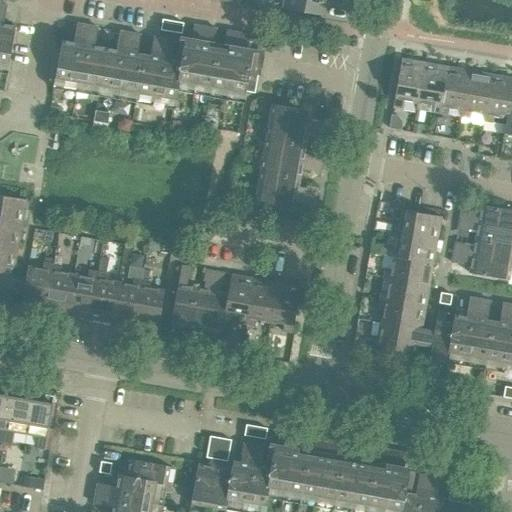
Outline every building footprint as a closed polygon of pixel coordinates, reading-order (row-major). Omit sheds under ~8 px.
[(341,0),(286,0),(285,9),(326,16),(328,3),(339,5),(340,1),(341,0)] [(181,34),(183,23),(162,19),(160,30),(181,34)] [(0,66),(8,68),(15,26),(0,23),(0,66)] [(95,40),(97,27),(82,25),(80,37),(95,40)] [(214,40),(216,29),(193,25),(191,36),(214,40)] [(247,46),(249,35),(226,31),(224,42),(247,46)] [(138,48),(140,35),(124,32),(122,45),(138,48)] [(166,53),(168,40),(153,37),(151,50),(166,53)] [(99,90),(106,48),(61,40),(52,92),(61,94),(63,83),(89,88),(87,99),(97,100),(99,90)] [(210,88),(218,48),(184,43),(180,61),(177,80),(179,80),(179,83),(210,88)] [(177,80),(180,61),(106,48),(99,90),(175,103),(179,83),(179,80),(177,80)] [(245,91),(249,69),(252,55),(218,48),(210,88),(245,94),(245,91)] [(417,101),(423,63),(401,59),(393,105),(402,106),(404,98),(417,101)] [(439,104),(446,67),(423,63),(417,101),(416,103),(415,109),(425,110),(426,102),(439,104)] [(461,108),(468,71),(446,67),(439,104),(438,113),(447,114),(449,106),(461,108)] [(254,93),(257,75),(259,75),(260,70),(259,71),(249,69),(245,91),(254,93)] [(484,112),(490,75),(468,71),(461,108),(460,117),(470,118),(471,110),(484,112)] [(511,98),(511,97),(511,78),(490,75),(484,112),(482,121),(492,122),(494,114),(506,116),(507,117),(511,98)] [(511,138),(511,98),(507,117),(506,116),(503,137),(511,138)] [(309,122),(311,111),(272,104),(268,122),(327,132),(329,122),(318,120),(317,124),(309,122)] [(107,124),(109,113),(95,111),(93,121),(107,124)] [(325,143),(327,132),(268,122),(266,138),(305,145),(307,135),(315,136),(314,141),(325,143)] [(303,156),(305,145),(266,138),(263,155),(321,165),(323,155),(312,153),(311,157),(303,156)] [(319,176),(321,165),(263,155),(260,171),(299,178),(301,168),(309,170),(308,174),(319,176)] [(297,189),(299,178),(260,171),(257,188),(315,198),(317,188),(306,186),(305,190),(297,189)] [(315,198),(257,188),(254,205),(294,213),(295,201),(303,203),(302,207),(313,209),(315,198)] [(0,220),(21,225),(26,200),(0,195),(0,220)] [(511,228),(511,210),(480,205),(478,216),(471,214),(472,210),(461,208),(459,219),(511,228)] [(436,241),(441,217),(401,210),(398,224),(392,223),(391,233),(397,234),(436,241)] [(511,245),(511,228),(459,219),(457,229),(468,231),(469,227),(476,229),(474,239),(511,245)] [(0,243),(18,247),(21,225),(0,220),(0,243)] [(432,264),(436,241),(397,234),(394,247),(388,246),(387,256),(393,257),(432,264)] [(511,262),(511,258),(511,245),(474,239),(473,249),(465,248),(466,244),(455,242),(453,252),(511,262)] [(0,266),(14,269),(18,247),(0,243),(0,266)] [(508,280),(511,262),(453,252),(451,263),(462,265),(463,260),(470,262),(469,273),(508,280)] [(428,286),(432,264),(393,257),(390,269),(384,268),(383,278),(389,279),(428,286)] [(44,310),(52,265),(43,263),(42,269),(27,266),(25,278),(22,293),(20,306),(44,310)] [(66,314),(73,274),(59,272),(60,266),(52,265),(44,310),(66,314)] [(21,277),(12,276),(14,269),(0,266),(0,289),(10,291),(18,292),(22,293),(25,278),(21,277)] [(188,327),(195,288),(185,286),(186,278),(190,279),(192,268),(180,266),(170,324),(188,327)] [(204,330),(215,272),(204,270),(202,281),(206,282),(205,289),(195,288),(188,327),(204,330)] [(89,318),(96,273),(88,271),(87,277),(73,274),(66,314),(89,318)] [(228,293),(227,293),(218,292),(219,284),(223,285),(225,274),(215,272),(204,330),(222,333),(225,315),(226,312),(225,312),(228,293)] [(111,322),(118,282),(104,280),(105,274),(96,273),(89,318),(111,322)] [(246,324),(254,279),(230,275),(227,293),(228,293),(225,312),(226,312),(225,315),(238,317),(237,323),(246,324)] [(134,326),(141,280),(133,279),(132,285),(118,282),(111,322),(134,326)] [(269,322),(276,283),(254,279),(246,324),(254,326),(255,320),(269,322)] [(425,308),(428,286),(389,279),(386,292),(381,291),(379,300),(425,308)] [(157,330),(164,290),(149,288),(150,282),(141,280),(134,326),(157,330)] [(291,333),(300,287),(276,283),(269,322),(283,325),(282,331),(291,333)] [(0,313),(6,314),(10,291),(0,289),(0,313)] [(449,305),(451,295),(440,293),(438,303),(449,305)] [(487,314),(490,301),(474,299),(472,312),(487,314)] [(421,330),(425,308),(379,300),(377,308),(383,309),(381,323),(421,330)] [(511,318),(511,305),(502,303),(499,316),(511,318)] [(453,323),(452,323),(443,321),(444,313),(437,311),(428,360),(447,363),(448,356),(447,356),(453,323)] [(511,324),(454,314),(452,323),(453,323),(447,356),(448,356),(511,367),(511,324)] [(417,353),(421,330),(381,323),(379,337),(373,336),(371,345),(417,353)] [(0,441),(4,442),(14,389),(6,387),(5,395),(0,393),(0,441)] [(511,398),(511,387),(504,387),(503,397),(511,398)] [(26,434),(32,399),(19,397),(20,390),(14,389),(4,442),(12,444),(14,432),(26,434)] [(44,450),(54,396),(46,395),(45,402),(32,399),(26,434),(38,436),(36,448),(44,450)] [(265,439),(267,429),(246,425),(244,435),(265,439)] [(303,447),(305,435),(282,431),(280,442),(303,447)] [(208,507),(220,438),(209,436),(206,457),(210,458),(208,466),(197,464),(190,504),(208,507)] [(337,452),(339,441),(315,437),(313,448),(337,452)] [(232,470),(230,470),(221,468),(222,460),(227,461),(231,440),(220,438),(208,507),(225,510),(227,503),(226,502),(232,470)] [(271,468),(270,468),(250,464),(251,458),(256,459),(258,446),(242,443),(239,462),(232,461),(230,470),(232,470),(226,502),(227,503),(264,510),(268,489),(268,487),(267,487),(271,468)] [(370,458),(372,447),(349,443),(347,454),(370,458)] [(300,495),(307,455),(273,449),(270,468),(271,468),(267,487),(268,487),(268,489),(300,495)] [(403,464),(405,453),(382,449),(380,460),(403,464)] [(334,500),(340,461),(307,455),(300,495),(334,500)] [(440,470),(442,460),(421,456),(419,466),(440,470)] [(166,483),(169,466),(129,459),(127,470),(119,469),(118,474),(159,481),(166,483)] [(109,474),(111,463),(100,461),(99,472),(109,474)] [(367,506),(374,467),(340,461),(334,500),(367,506)] [(405,491),(408,473),(374,467),(367,506),(399,511),(400,509),(401,510),(404,491),(405,491)] [(153,511),(157,491),(168,493),(170,483),(166,483),(159,481),(118,474),(111,511),(153,511)] [(439,511),(440,507),(441,507),(443,498),(436,497),(439,478),(423,475),(421,488),(426,489),(425,495),(405,491),(404,491),(401,510),(400,509),(399,511),(439,511)] [(456,511),(462,481),(451,479),(447,500),(451,501),(450,509),(441,507),(440,507),(439,511),(456,511)] [(470,511),(463,511),(464,503),(468,504),(472,483),(462,481),(456,511),(470,511)] [(106,506),(108,495),(109,490),(96,488),(93,504),(106,506)]
